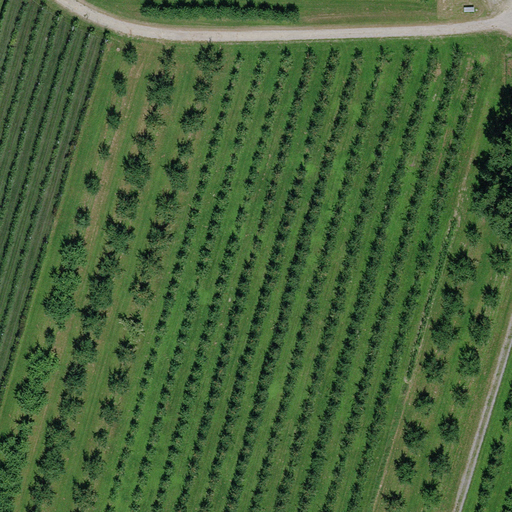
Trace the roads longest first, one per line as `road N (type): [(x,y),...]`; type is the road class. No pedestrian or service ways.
road 1 (track): [(66,0),(132,29),(173,36),(432,31),(511,20)]
road 2 (track): [(511,324),(455,511)]
